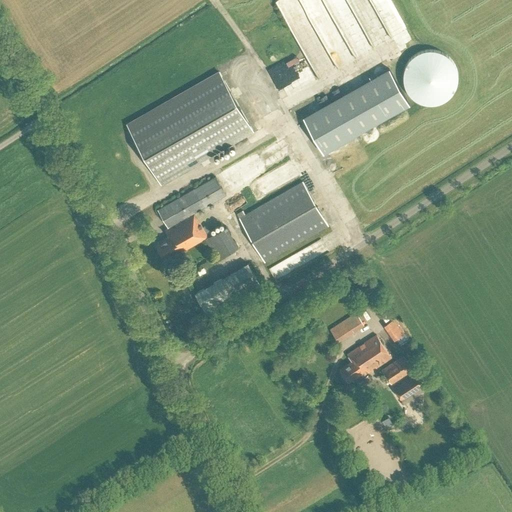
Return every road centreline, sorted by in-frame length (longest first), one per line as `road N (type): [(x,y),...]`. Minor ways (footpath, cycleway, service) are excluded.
road 1 (unclassified): [(172,364),(511,146)]
road 2 (tertiary): [(172,364),(98,204),(0,26)]
road 3 (tertiary): [(235,511),(172,364)]
road 4 (track): [(226,489),(296,446),(328,387)]
